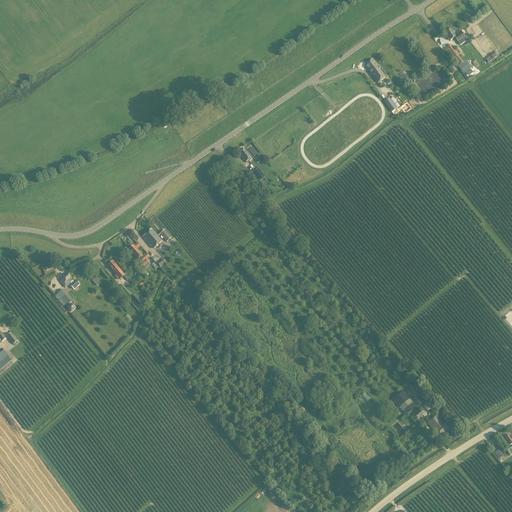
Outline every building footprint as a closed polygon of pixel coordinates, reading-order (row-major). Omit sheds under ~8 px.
[(465,37),(460,31),(455,34),(451,29),(445,33),(448,38),(450,41),(453,39),(454,40),(456,40),(458,42),(460,46),(467,41),(465,37)] [(464,74),(471,68),(468,65),(467,66),(467,65),(466,64),(464,62),(458,56),(459,55),(451,45),(444,49),(452,60),(458,67),(460,70),(461,71),(462,71),(464,74)] [(497,52),(494,53),(490,56),(486,60),(488,63),(489,62),(489,63),(493,60),(497,57),(500,55),(497,52)] [(379,69),(372,60),(364,65),(378,83),(387,77),(381,68),(379,69)] [(389,98),(384,102),(391,113),(392,113),(394,116),(399,112),(397,109),(389,98)] [(408,105),(401,109),(405,114),(411,109),(408,105)] [(244,148),(238,153),(247,163),(252,158),(253,157),(254,157),(258,154),(252,147),(248,151),(247,152),(244,148)] [(265,176),(259,169),(254,172),(260,180),(265,176)] [(152,230),(143,237),(153,249),(162,241),(152,230)] [(171,241),(173,240),(171,238),(172,238),(165,230),(160,234),(167,242),(170,239),(171,241)] [(139,258),(142,256),(137,249),(140,247),(137,243),(134,245),(134,246),(129,250),(137,260),(139,258)] [(146,254),(143,257),(140,259),(143,262),(141,264),(144,267),(145,266),(146,268),(150,265),(149,263),(148,263),(149,262),(148,261),(148,262),(146,260),(149,257),(146,254)] [(122,279),(125,277),(124,277),(126,275),(127,275),(126,273),(125,274),(124,275),(123,274),(113,261),(108,265),(115,274),(117,273),(120,277),(122,279)] [(65,288),(71,283),(73,286),(77,283),(75,280),(73,281),(67,275),(59,281),(65,288)] [(92,281),(97,287),(101,283),(96,278),(92,281)] [(68,294),(63,289),(55,297),(63,307),(72,300),(67,294),(68,294)] [(136,297),(132,300),(138,307),(142,304),(136,297)] [(71,313),(76,309),(72,304),(67,308),(71,313)] [(11,334),(7,337),(13,345),(17,342),(11,334)] [(2,349),(0,350),(0,370),(12,361),(2,349)] [(402,391),(391,401),(405,417),(416,407),(402,391)] [(363,393),(360,396),(365,402),(368,400),(363,393)] [(423,406),(427,411),(433,409),(433,403),(427,401),(423,406)] [(423,415),(420,411),(415,416),(418,420),(423,415)] [(448,427),(445,424),(443,423),(443,424),(437,416),(428,424),(439,437),(449,428),(448,427)] [(399,437),(406,431),(397,422),(391,428),(399,437)] [(495,454),(499,459),(503,456),(499,450),(495,454)]
